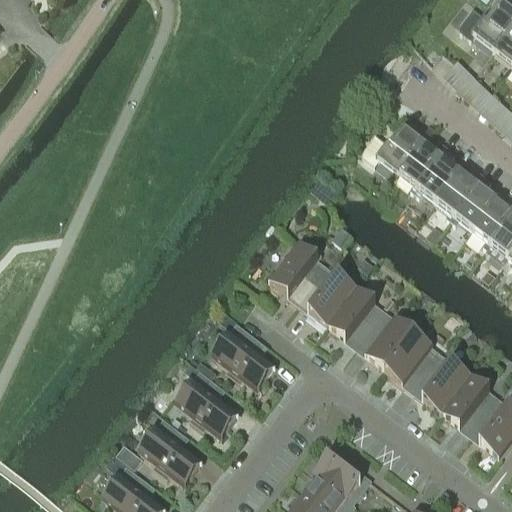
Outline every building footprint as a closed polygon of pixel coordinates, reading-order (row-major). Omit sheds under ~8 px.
[(494,59),(511,35),(511,24),(498,14),(487,28),(472,16),(458,34),(458,39),(470,48),(473,43),(494,59)] [(511,73),(511,35),(494,59),(511,73)] [(455,95),(462,101),(472,88),(464,82),(455,95)] [(479,94),(472,88),(462,101),(470,106),(479,94)] [(496,132),(505,119),(498,113),(488,126),(496,132)] [(511,124),(505,119),(496,132),(503,137),(511,125),(511,124)] [(389,184),(394,188),(430,141),(424,136),(415,147),(403,138),(392,152),(388,148),(385,151),(374,142),(361,159),(362,164),(374,173),(378,167),(394,179),(389,184)] [(409,196),(414,200),(449,155),(442,150),(434,161),(422,153),(431,142),(430,141),(394,188),(395,188),(399,183),(412,193),(409,196)] [(419,204),(422,201),(435,211),(458,180),(447,171),(455,160),(449,155),(414,200),(419,204)] [(478,178),(470,189),(458,180),(435,211),(448,221),(445,224),(450,228),(485,183),(478,178)] [(491,188),(485,183),(450,228),(455,232),(458,229),(471,239),(495,208),(483,199),(491,188)] [(511,210),(506,217),(495,208),(471,239),(484,249),(482,252),(486,256),(487,256),(511,223),(511,210)] [(511,260),(511,223),(487,256),(486,256),(484,259),(502,273),(507,266),(507,267),(511,260)] [(331,247),(340,254),(350,241),(341,234),(331,247)] [(278,278),(268,290),(297,313),(324,278),(315,271),(321,263),(301,248),(295,255),(285,268),(282,266),(275,275),(278,278)] [(324,278),(297,313),(326,335),(328,332),(353,300),(324,278)] [(353,300),(328,332),(357,355),(383,320),(355,298),(353,300)] [(383,320),(357,355),(385,376),(410,344),(412,341),(383,320)] [(426,323),(421,330),(427,334),(431,328),(426,323)] [(465,332),(457,341),(459,343),(470,336),(471,335),(465,331),(465,332)] [(272,376),(252,360),(259,351),(237,333),(212,365),(228,377),(225,380),(239,391),(242,388),(255,398),(272,376)] [(385,376),(383,379),(412,400),(439,366),(410,344),(385,376)] [(439,366),(412,400),(440,422),(442,420),(467,387),(439,366)] [(196,374),(211,386),(215,380),(200,368),(200,369),(197,373),(196,374)] [(186,378),(195,385),(200,378),(191,372),(186,378)] [(236,423),(216,408),(223,398),(200,381),(176,413),(191,425),(189,428),(203,439),(205,436),(219,446),(236,423)] [(467,387),(442,420),(471,442),(498,407),(469,385),(467,387)] [(511,418),(498,407),(471,442),(500,464),(511,448),(511,418)] [(199,471),(179,455),(187,446),(164,428),(139,460),(155,472),(152,475),(166,486),(169,483),(182,493),(199,471)] [(327,466),(312,485),(314,487),(315,486),(349,511),(351,511),(352,511),(359,502),(369,489),(369,488),(350,473),(349,474),(350,475),(346,481),(330,469),(327,466)] [(154,511),(143,503),(150,493),(127,476),(103,508),(108,511),(154,511)] [(314,487),(302,503),(313,511),(353,511),(352,511),(351,511),(349,511),(315,486),(314,487)] [(313,511),(302,503),(295,511),(313,511)]
